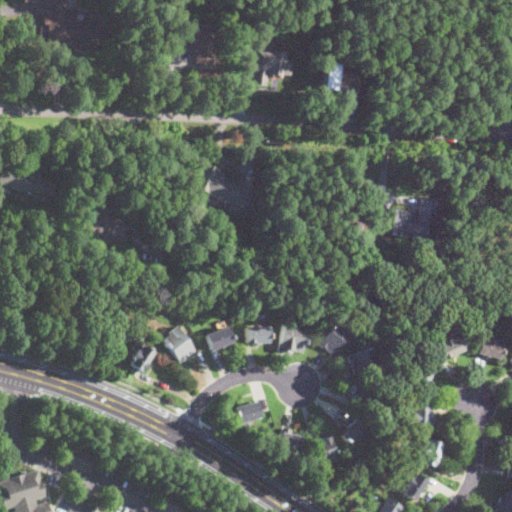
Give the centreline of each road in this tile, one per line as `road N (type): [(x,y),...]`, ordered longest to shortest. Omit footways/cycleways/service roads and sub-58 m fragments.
road 1 (residential): [(511,86),(509,138),(0,105)]
road 2 (secondary): [(0,366),(181,435),(298,511)]
road 3 (residential): [(142,511),(21,450),(6,407),(16,370)]
road 4 (residential): [(181,435),(226,380),(251,372),(297,383)]
